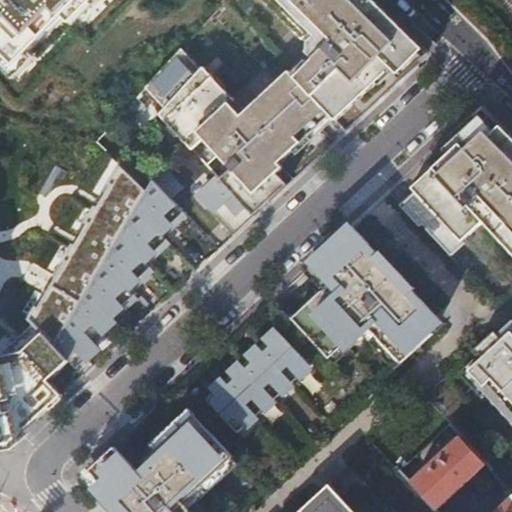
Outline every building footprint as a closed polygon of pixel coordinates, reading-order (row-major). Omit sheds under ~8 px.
[(0,0),(0,67),(12,79),(91,0),(0,0)] [(208,164),(219,154),(266,204),(288,183),(280,175),(285,169),(282,166),(331,115),(334,118),(351,102),(347,98),(387,61),(395,69),(394,70),(401,78),(425,56),(420,52),(424,48),(375,0),(264,0),(307,45),(311,40),(315,43),(315,52),(314,52),(322,59),(318,64),(314,61),(301,76),(297,73),(253,121),(242,111),(252,101),(216,68),(211,74),(186,52),(150,91),(171,110),(166,115),(208,164)] [(511,136),(501,125),(496,130),(481,115),(460,134),(467,142),(446,161),(453,168),(423,195),(418,189),(402,203),(422,225),(425,222),(451,251),(485,221),(511,251),(511,136)] [(162,164),(153,179),(171,198),(183,187),(162,164)] [(234,234),(254,215),(220,178),(215,182),(213,180),(196,196),(206,207),(208,205),(234,234)] [(137,207),(161,232),(168,225),(172,229),(187,215),(171,198),(153,179),(137,207)] [(121,235),(144,259),(151,253),(155,257),(171,243),(161,232),(137,207),(121,235)] [(354,225),(312,263),(330,283),(294,317),(330,356),(346,342),(351,347),(372,328),(403,361),(440,326),(431,316),(435,312),(354,225)] [(105,262),(128,287),(135,280),(139,285),(154,270),(144,259),(121,235),(105,262)] [(89,290),(104,306),(111,313),(122,303),(127,308),(138,298),(128,287),(105,262),(89,290)] [(88,334),(106,353),(117,342),(93,317),(104,306),(89,290),(73,317),(88,334)] [(445,322),(435,312),(431,316),(440,326),(445,322)] [(56,345),(83,374),(94,364),(77,345),(88,334),(73,317),(56,345)] [(511,320),(497,334),(494,331),(472,351),(477,356),(479,354),(482,357),(468,371),(477,381),(474,383),(511,422),(511,320)] [(279,330),(207,397),(239,431),(311,364),(279,330)] [(55,381),(70,368),(43,339),(22,358),(0,362),(0,453),(11,451),(70,397),(55,381)] [(86,474),(121,511),(195,511),(186,501),(234,457),(196,415),(146,460),(149,462),(139,471),(116,446),(86,474)] [(437,508),(486,463),(462,436),(412,481),(437,508)] [(359,511),(332,482),(299,511),(359,511)] [(501,508),(497,511),(511,511),(511,497),(506,503),(503,500),(498,504),(501,508)]
